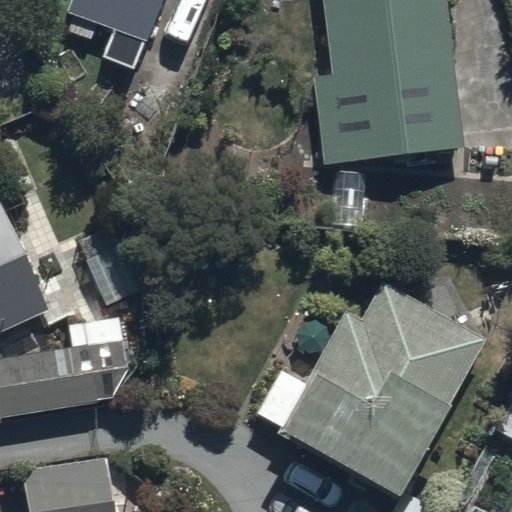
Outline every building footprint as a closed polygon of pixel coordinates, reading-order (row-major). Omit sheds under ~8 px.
[(160,0),(69,0),(67,9),(147,37),(160,0)] [(462,144),(444,0),(321,0),(330,72),(313,74),(323,161),(462,144)] [(0,323),(49,301),(0,196),(0,323)] [(391,498),(482,333),(381,278),(361,315),(345,306),(306,377),(279,362),(255,405),(283,421),(276,435),(391,498)] [(0,414),(107,398),(98,339),(0,354),(0,414)] [(117,511),(107,450),(20,465),(27,511),(117,511)] [(346,511),(390,511),(357,493),(346,511)]
